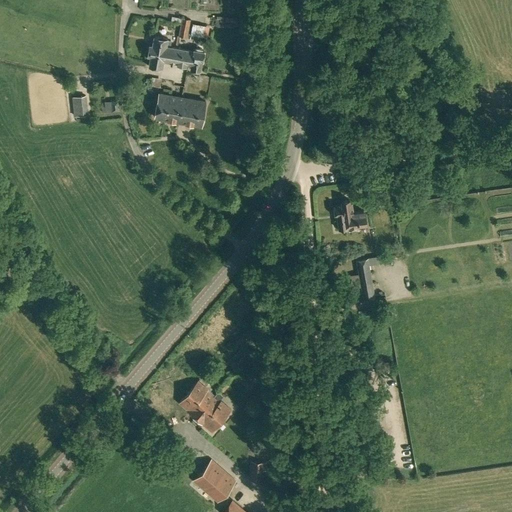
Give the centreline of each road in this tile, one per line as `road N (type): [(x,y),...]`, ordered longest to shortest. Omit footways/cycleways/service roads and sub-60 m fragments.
road 1 (secondary): [(22,511),(246,249),(288,172)]
road 2 (track): [(246,249),(164,188),(137,154),(122,88),(125,0)]
road 3 (unclassified): [(288,172),(511,143)]
road 4 (track): [(128,388),(0,211)]
road 5 (track): [(316,344),(308,170)]
road 6 (secondary): [(288,172),(302,91),(299,0)]
road 7 (track): [(326,511),(316,344)]
